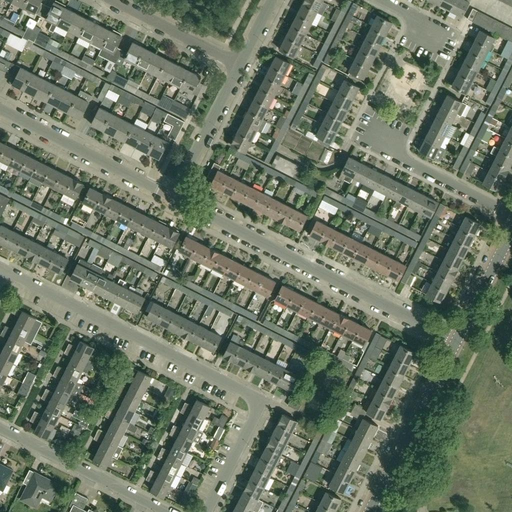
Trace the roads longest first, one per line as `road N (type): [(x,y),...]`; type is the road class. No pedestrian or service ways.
road 1 (residential): [(206,511),(253,418),(248,394),(6,270),(0,274)]
road 2 (residential): [(455,341),(172,198)]
road 3 (residential): [(172,198),(0,110)]
road 4 (tertiary): [(369,511),(455,341)]
road 5 (residential): [(167,511),(0,426)]
road 6 (residential): [(511,216),(356,135)]
road 7 (residential): [(172,198),(239,65)]
road 8 (residential): [(239,65),(111,0)]
road 9 (tertiary): [(455,341),(511,233)]
